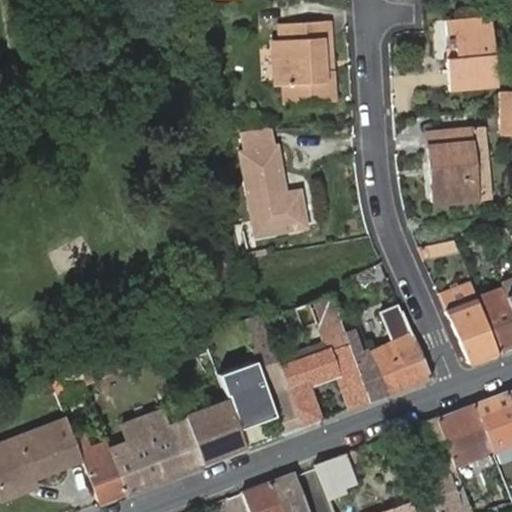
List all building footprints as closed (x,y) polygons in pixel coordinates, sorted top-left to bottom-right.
[(453,60),(448,61),(444,62),(447,92),(494,88),(489,17),(444,20),(447,49),(453,49),(453,60)] [(321,35),(329,35),(328,18),(280,22),(282,39),(272,39),(274,82),(284,82),(285,102),(333,99),(331,68),(322,68),(321,35)] [(331,68),(329,35),(321,35),(322,68),(331,68)] [(511,91),(499,93),(499,106),(511,104),(511,91)] [(511,104),(499,106),(500,135),(511,134),(511,104)] [(487,199),(482,130),(469,131),(475,200),(487,199)] [(426,133),(429,165),(434,165),(435,177),(430,177),(432,204),(475,200),(469,131),(426,133)] [(243,150),(255,234),(306,226),(301,187),(286,191),(279,144),(243,150)] [(452,234),(426,244),(430,254),(456,244),(455,242),(452,234)] [(511,275),(497,282),(499,287),(511,321),(511,275)] [(436,292),(467,364),(495,353),(474,296),(468,279),(436,292)] [(511,321),(499,287),(474,296),(495,353),(511,346),(511,321)] [(340,334),(325,294),(305,301),(288,304),(253,307),(262,331),(293,321),(297,332),(314,326),(320,343),(322,351),(326,354),(344,346),(340,334)] [(385,395),(426,379),(397,305),(381,312),(391,340),(368,349),(385,395)] [(251,363),(272,417),(279,435),(300,428),(277,369),(262,331),(253,307),(230,312),(251,363)] [(355,329),(340,334),(344,346),(349,357),(364,351),(355,329)] [(320,343),(273,360),(277,369),(322,351),(320,343)] [(346,410),(366,403),(349,357),(344,346),(326,354),(322,351),(277,369),(300,428),(319,421),(307,389),(334,378),(346,410)] [(110,349),(73,362),(81,381),(117,367),(110,349)] [(366,403),(385,395),(368,349),(364,351),(349,357),(366,403)] [(73,362),(46,370),(57,401),(84,390),(81,381),(73,362)] [(251,363),(214,377),(224,402),(235,431),(272,417),(251,363)] [(474,401),(492,451),(511,443),(511,403),(507,390),(474,401)] [(436,416),(455,466),(492,451),(474,401),(436,416)] [(182,422),(199,466),(242,450),(235,431),(224,402),(181,418),(182,422)] [(158,413),(139,420),(162,480),(199,466),(182,422),(164,429),(158,413)] [(425,511),(471,511),(455,466),(436,416),(417,423),(428,452),(438,448),(444,459),(440,461),(442,464),(446,473),(426,480),(415,484),(425,511)] [(77,455),(64,420),(1,443),(5,453),(0,454),(0,498),(25,490),(21,481),(30,477),(79,459),(77,455)] [(108,450),(125,495),(162,480),(139,420),(120,428),(126,444),(108,450)] [(79,459),(96,506),(125,495),(108,450),(105,444),(77,455),(79,459)] [(342,452),(313,463),(326,497),(356,486),(342,452)] [(426,480),(446,473),(442,464),(423,472),(426,480)] [(306,511),(291,471),(266,480),(278,511),(306,511)] [(33,487),(30,477),(21,481),(25,490),(33,487)] [(278,511),(266,480),(241,490),(249,511),(278,511)]
